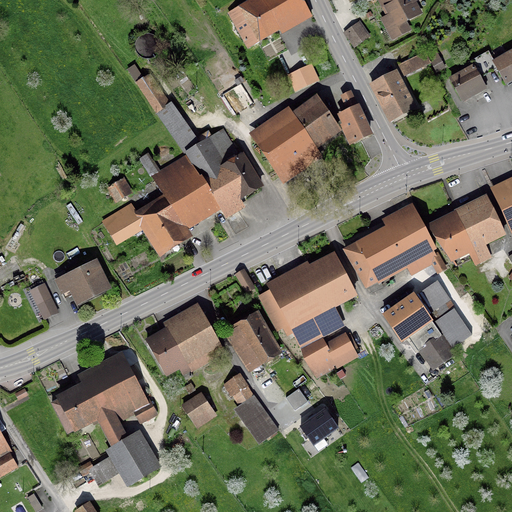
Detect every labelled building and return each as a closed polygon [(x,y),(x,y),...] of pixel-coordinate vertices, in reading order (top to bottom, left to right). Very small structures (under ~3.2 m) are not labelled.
[(257,0),(258,2),(240,12),(238,8),(228,13),(248,49),(258,43),(256,39),(306,10),(300,0),(257,0)] [(392,19),(384,23),(393,41),(410,32),(406,25),(423,16),(417,4),(424,0),(393,0),(384,5),(392,19)] [(358,23),(343,34),(353,48),(368,38),(358,23)] [(435,52),(427,56),(433,67),(441,63),(435,52)] [(505,84),(511,79),(511,52),(494,63),(487,52),(478,57),(487,71),(495,66),(505,84)] [(429,64),(424,54),(398,66),(403,76),(429,64)] [(477,76),(487,71),(478,57),(469,62),(473,68),(450,81),(461,101),(484,88),(477,76)] [(288,75),(296,91),(317,81),(308,65),(288,75)] [(168,105),(167,106),(148,76),(136,83),(156,114),(183,154),(185,153),(200,177),(213,199),(219,209),(239,197),(260,185),(243,157),(239,159),(223,133),(210,140),(207,134),(201,138),(204,144),(197,148),(168,105)] [(412,107),(395,76),(372,88),(388,119),(412,107)] [(341,114),(353,142),(369,134),(356,107),(350,94),(341,98),(347,111),(341,114)] [(292,116),(256,140),(281,176),(317,152),(315,149),(316,148),(314,145),(337,128),(318,100),(294,118),(292,116)] [(213,199),(219,209),(213,199),(200,177),(199,178),(185,158),(157,175),(153,167),(146,156),(140,160),(147,170),(138,177),(144,186),(153,181),(166,202),(139,220),(137,216),(136,217),(129,205),(102,222),(115,244),(132,234),(134,235),(143,229),(158,253),(187,235),(178,221),(213,199)] [(115,203),(131,194),(122,180),(107,189),(115,203)] [(507,226),(511,233),(511,190),(495,199),(507,226)] [(467,210),(468,212),(456,217),(464,233),(475,228),(483,244),(503,234),(488,202),(475,208),(474,207),(473,206),(468,208),(467,210)] [(51,270),(85,247),(77,236),(73,239),(56,215),(53,215),(35,228),(34,231),(49,255),(44,259),(51,270)] [(434,248),(426,232),(417,216),(388,232),(388,231),(359,246),(358,243),(344,251),(365,288),(367,286),(371,293),(381,287),(377,279),(404,264),(410,275),(431,263),(437,273),(444,269),(436,255),(434,256),(431,250),(434,248)] [(464,233),(456,217),(429,231),(437,243),(442,251),(455,267),(471,259),(474,265),(489,257),(483,244),(475,228),(464,233)] [(292,333),(299,349),(321,337),(339,327),(327,304),(339,298),(343,306),(357,298),(336,258),(310,272),(311,274),(273,294),(272,292),(260,298),(278,331),(283,328),(287,336),(292,333)] [(69,288),(77,303),(107,288),(95,264),(66,278),(64,275),(54,279),(61,293),(69,288)] [(253,289),(243,272),(236,277),(246,293),(253,289)] [(43,320),(57,313),(42,284),(29,290),(43,320)] [(452,349),(471,336),(453,309),(448,313),(443,303),(447,300),(437,284),(421,295),(432,311),(431,311),(436,321),(433,323),(452,349)] [(414,298),(384,318),(401,342),(430,323),(428,319),(414,298)] [(146,344),(163,374),(184,362),(197,355),(202,364),(223,352),(201,313),(146,344)] [(279,351),(258,316),(226,334),(250,371),(256,376),(262,372),(258,364),(279,351)] [(432,369),(452,355),(430,323),(418,331),(428,345),(419,350),(432,369)] [(334,362),(353,352),(345,336),(326,347),(334,362)] [(321,337),(299,349),(313,376),(335,364),(334,362),(326,347),(321,337)] [(107,451),(128,486),(158,468),(138,433),(124,441),(116,424),(135,414),(140,423),(156,414),(148,401),(145,403),(125,365),(59,400),(51,404),(66,434),(74,430),(75,430),(76,430),(81,428),(78,423),(89,418),(91,422),(98,418),(113,448),(107,451)] [(231,397),(233,396),(239,404),(250,397),(245,388),(239,378),(230,384),(229,382),(223,386),(231,397)] [(255,385),(250,390),(258,400),(263,395),(255,385)] [(314,442),(340,423),(315,385),(303,394),(305,398),(308,396),(311,401),(286,419),(281,411),(272,418),(304,465),(322,453),(314,442)] [(23,391),(15,395),(18,400),(26,396),(23,391)] [(206,421),(202,415),(211,410),(201,395),(182,407),(195,428),(206,421)] [(253,396),(236,408),(261,443),(277,431),(253,396)] [(0,475),(16,466),(15,464),(8,453),(10,452),(0,435),(0,475)] [(331,466),(326,458),(313,466),(317,473),(325,468),(326,469),(331,466)] [(81,475),(92,469),(89,463),(73,472),(76,475),(80,473),(81,475)] [(100,466),(90,472),(98,485),(108,479),(100,466)] [(28,500),(33,509),(38,506),(33,497),(28,500)] [(75,511),(74,511),(91,511),(94,511),(89,503),(75,511)]
